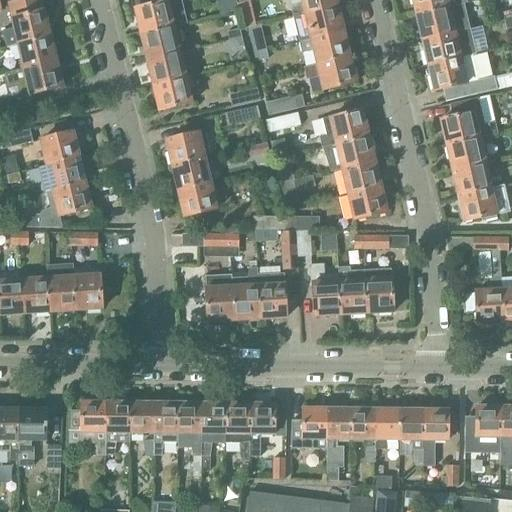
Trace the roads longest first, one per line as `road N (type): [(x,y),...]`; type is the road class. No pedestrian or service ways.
road 1 (residential): [(432,365),(424,201),(375,0)]
road 2 (residential): [(148,364),(156,234),(103,0)]
road 3 (unclassified): [(148,364),(432,365)]
road 4 (unclassified): [(0,363),(148,364)]
